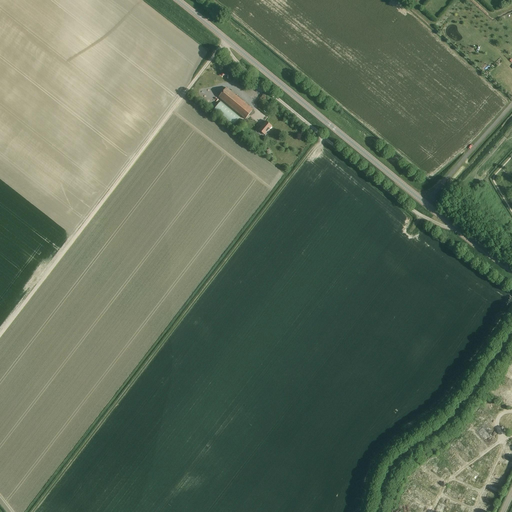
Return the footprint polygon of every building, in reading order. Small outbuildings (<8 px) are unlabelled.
[(245,119),(249,114),(251,116),(254,112),(252,111),(253,110),(226,88),(219,97),(245,119)] [(220,102),(213,111),(232,127),(240,117),(220,102)] [(265,135),(269,130),(272,126),(266,121),(263,124),(262,123),(260,125),(260,126),(261,127),(258,130),(265,135)] [(496,398),(489,405),(493,408),(500,401),(496,398)] [(481,419),(488,411),(486,408),(478,416),(481,419)] [(483,427),(478,432),(484,439),(490,434),(483,427)] [(432,463),(434,467),(442,462),(439,459),(432,463)] [(454,465),(457,468),(459,466),(458,465),(464,461),(463,459),(454,465)] [(485,460),(480,471),(488,475),(492,467),(487,465),(489,461),(485,460)] [(464,474),(467,477),(475,471),(472,467),(464,474)] [(462,493),(464,490),(456,486),(452,493),(456,495),(456,494),(459,496),(460,492),(462,493)]
